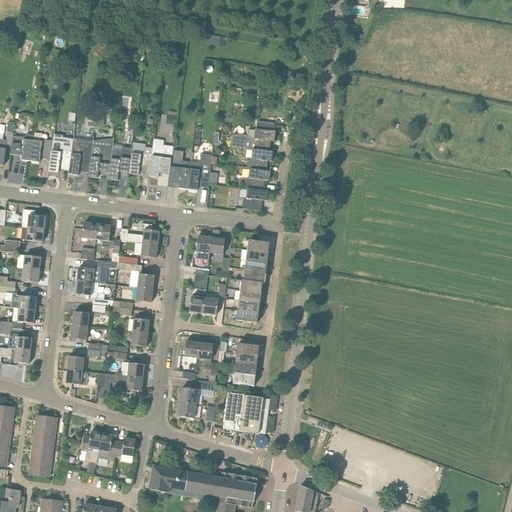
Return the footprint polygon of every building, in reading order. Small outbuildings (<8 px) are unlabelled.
[(25,36),(27,30),(17,28),(15,34),(25,36)] [(224,38),(208,36),(206,45),(223,47),(224,38)] [(175,125),(176,116),(167,115),(165,124),(175,125)] [(231,147),(250,149),(269,152),(270,144),(267,144),(268,141),(274,142),(275,132),(255,130),(254,131),(248,130),(247,136),(244,135),(240,135),(236,135),(232,136),(231,147)] [(0,165),(4,166),(6,149),(5,149),(5,145),(12,146),(13,136),(13,133),(7,132),(6,141),(0,139),(0,165)] [(21,161),(30,162),(33,141),(23,140),(24,137),(13,136),(12,146),(10,155),(17,156),(21,157),(21,161)] [(93,141),(89,173),(88,177),(98,179),(99,171),(103,172),(102,175),(109,176),(112,152),(114,139),(113,138),(113,139),(93,141),(94,137),(93,137),(93,141)] [(58,173),(59,167),(63,167),(62,170),(69,171),(73,140),(62,139),(62,142),(53,140),(53,141),(50,160),(49,172),(58,173)] [(69,171),(68,175),(78,176),(79,169),(83,170),(82,172),(89,173),(93,141),(73,139),(73,140),(69,171)] [(41,142),(33,141),(30,162),(40,163),(41,155),(44,156),(43,159),(50,160),(53,141),(41,140),(41,142)] [(143,172),(149,173),(153,149),(132,146),(131,159),(129,175),(138,176),(139,169),(143,170),(143,172)] [(172,151),(173,147),(163,146),(162,150),(153,149),(149,173),(149,177),(158,178),(159,172),(163,172),(163,175),(169,175),(172,151)] [(250,149),(250,150),(252,150),(251,159),(248,158),(247,169),(250,169),(267,171),(267,165),(265,165),(265,161),(272,162),(273,152),(269,152),(250,149)] [(178,189),(188,190),(190,170),(181,168),(184,152),(172,151),(169,175),(168,184),(175,184),(175,182),(179,182),(178,189)] [(124,153),(112,152),(109,176),(108,180),(118,181),(119,174),(123,175),(122,178),(129,179),(129,175),(131,159),(123,158),(124,153)] [(212,156),(201,154),(199,171),(190,170),(188,190),(197,191),(198,185),(202,185),(201,188),(208,189),(212,156)] [(246,178),(245,189),(264,191),(265,184),(262,184),(263,181),(269,182),(270,172),(267,171),(250,169),(248,178),(246,178)] [(210,173),(209,183),(216,184),(217,174),(210,173)] [(268,192),(264,191),(245,189),(245,190),(247,190),(246,198),(244,198),(242,209),(261,212),(262,205),(259,204),(260,201),(266,202),(268,192)] [(24,210),(22,228),(44,230),(45,217),(36,216),(36,212),(24,210)] [(96,240),(97,225),(84,223),(82,239),(96,240)] [(122,229),(120,242),(127,243),(127,242),(143,244),(158,245),(159,232),(151,231),(152,225),(142,224),(142,225),(145,225),(143,236),(128,234),(128,230),(122,229)] [(119,254),(120,242),(114,241),(114,242),(109,241),(110,226),(97,225),(96,240),(102,241),(102,248),(113,249),(112,254),(119,254)] [(43,243),(44,230),(22,228),(21,240),(26,240),(26,241),(43,243)] [(209,261),(210,253),(211,238),(198,237),(195,259),(209,261)] [(225,240),(211,238),(210,253),(223,254),(225,240)] [(249,240),(247,251),(268,254),(270,243),(249,240)] [(156,259),(158,245),(143,244),(141,257),(156,259)] [(0,251),(19,254),(19,248),(4,246),(0,245),(0,251)] [(82,248),(81,253),(81,259),(93,261),(95,250),(82,248)] [(268,254),(247,251),(246,261),(267,264),(268,254)] [(24,256),(23,269),(40,271),(41,258),(24,256)] [(118,257),(118,263),(137,265),(137,259),(118,257)] [(101,268),(117,269),(118,263),(112,262),(98,261),(97,267),(94,267),(93,270),(79,268),(77,281),(92,283),(99,284),(101,268)] [(246,261),(244,271),(266,274),(267,264),(246,261)] [(137,265),(118,263),(117,269),(136,272),(137,265)] [(40,271),(23,269),(21,282),(38,283),(40,271)] [(243,281),(262,283),(264,284),(266,274),(244,271),(243,281)] [(153,290),(154,276),(138,274),(137,288),(153,290)] [(208,276),(195,275),(194,287),(206,288),(208,276)] [(0,286),(15,288),(16,283),(7,282),(8,278),(0,276),(0,286)] [(261,294),(262,283),(243,281),(241,280),(240,291),(261,294)] [(92,283),(77,281),(76,295),(91,296),(92,283)] [(14,294),(15,288),(0,286),(0,292),(12,293),(11,308),(19,309),(35,311),(36,298),(17,296),(17,294),(14,294)] [(153,290),(137,288),(135,302),(151,303),(153,290)] [(240,291),(238,301),(260,304),(261,294),(240,291)] [(190,312),(204,314),(205,299),(191,297),(190,312)] [(93,305),(105,307),(113,308),(113,301),(93,299),(93,305)] [(218,300),(205,299),(204,314),(216,316),(218,300)] [(113,308),(132,310),(133,303),(113,301),(113,308)] [(238,301),(237,311),(258,314),(260,304),(238,301)] [(132,310),(113,308),(113,314),(131,316),(132,310)] [(19,309),(17,322),(34,324),(35,311),(19,309)] [(258,314),(237,311),(236,321),(257,324),(258,314)] [(72,326),(88,328),(89,314),(74,313),(72,326)] [(132,333),(148,335),(149,321),(133,319),(132,333)] [(0,328),(13,330),(14,323),(0,321),(0,328)] [(72,326),(71,339),(86,341),(88,328),(72,326)] [(132,333),(130,346),(146,348),(148,335),(132,333)] [(17,337),(16,350),(30,351),(32,339),(17,337)] [(198,359),(199,344),(186,342),(184,357),(198,359)] [(88,344),(88,350),(100,351),(107,352),(108,346),(88,344)] [(210,371),(208,382),(215,383),(217,364),(210,363),(211,360),(213,345),(199,344),(198,359),(205,360),(203,370),(210,371)] [(238,344),(237,354),(258,357),(259,347),(238,344)] [(11,358),(12,350),(0,348),(0,363),(1,363),(2,357),(11,358)] [(29,365),(30,351),(16,350),(14,363),(29,365)] [(235,364),(256,367),(258,357),(237,354),(235,364)] [(69,357),(67,370),(83,372),(84,359),(69,357)] [(129,363),(128,377),(115,376),(127,377),(143,379),(144,365),(129,363)] [(235,364),(234,374),(255,377),(256,367),(235,364)] [(87,373),(83,372),(67,370),(66,384),(86,386),(87,373)] [(115,376),(105,374),(104,387),(110,388),(110,383),(127,385),(126,390),(127,391),(130,393),(132,391),(141,392),(143,379),(127,377),(115,376)] [(254,387),(255,377),(234,374),(233,384),(254,387)] [(215,383),(208,382),(202,382),(201,390),(213,392),(215,383)] [(182,388),(180,403),(196,405),(198,390),(182,388)] [(216,408),(223,409),(224,399),(227,400),(228,394),(229,394),(229,389),(224,389),(218,388),(216,408)] [(263,398),(245,396),(229,394),(228,394),(227,400),(226,410),(223,429),(241,431),(259,434),(260,422),(263,398)] [(194,419),(196,405),(180,403),(178,417),(194,419)] [(13,408),(0,406),(0,419),(12,421),(13,418),(12,418),(13,408)] [(206,421),(213,422),(214,422),(216,408),(208,407),(206,421)] [(54,436),(57,419),(57,418),(37,416),(36,421),(37,422),(36,431),(35,431),(34,433),(54,436)] [(12,424),(12,421),(0,419),(0,434),(10,436),(11,433),(9,433),(11,424),(12,424)] [(86,451),(85,462),(96,464),(97,459),(101,434),(91,432),(90,439),(84,438),(82,451),(86,451)] [(54,436),(34,433),(34,436),(35,436),(34,445),(33,445),(32,448),(52,451),(54,436)] [(10,438),(10,436),(0,434),(0,449),(8,450),(9,448),(7,447),(9,438),(10,438)] [(101,434),(97,459),(114,461),(115,456),(117,442),(112,441),(113,436),(101,434)] [(117,442),(115,456),(121,457),(122,455),(133,457),(136,441),(124,439),(123,443),(117,442)] [(52,451),(32,448),(32,451),(33,451),(32,460),(31,460),(31,463),(50,465),(52,451)] [(8,453),(8,450),(0,449),(0,466),(6,468),(7,462),(5,462),(7,453),(8,453)] [(49,478),(50,465),(31,463),(30,465),(31,466),(30,475),(49,478)] [(96,467),(88,466),(86,473),(95,474),(96,467)] [(217,502),(215,511),(235,511),(236,507),(252,508),(252,502),(254,502),(255,496),(258,496),(258,492),(256,491),(257,485),(256,485),(257,479),(222,473),(221,479),(153,467),(149,490),(217,502)] [(296,511),(315,511),(319,494),(300,486),(295,511),(296,511)] [(0,511),(18,511),(19,510),(16,510),(16,508),(18,508),(20,491),(7,490),(6,502),(0,501),(0,511)] [(61,511),(62,501),(42,499),(42,505),(43,505),(42,511),(61,511)] [(322,511),(328,509),(330,501),(324,499),(322,511)]
